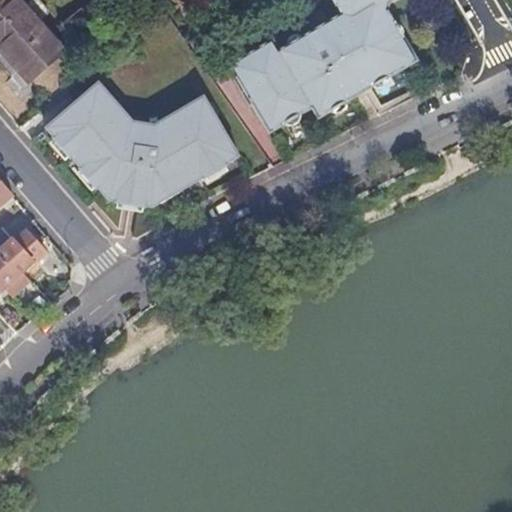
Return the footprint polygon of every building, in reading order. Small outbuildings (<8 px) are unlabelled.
[(8,0),(0,7),(0,50),(15,68),(50,37),(37,21),(46,15),(47,10),(38,0),(31,0),(25,6),(20,0),(8,0)] [(333,0),(342,14),(291,44),(309,72),(332,105),(343,98),(346,103),(373,87),(370,82),(387,73),(389,78),(418,61),(403,35),(398,38),(392,27),(396,25),(386,7),(388,3),(393,0),(333,0)] [(62,52),(50,37),(15,68),(26,82),(62,52)] [(330,112),(328,107),(332,105),(309,72),(291,44),(278,51),(272,41),(231,65),(270,133),(286,124),(283,120),(298,111),(300,115),(313,108),(319,119),(330,112)] [(101,183),(97,186),(98,187),(108,199),(116,201),(117,196),(143,203),(142,209),(150,211),(157,207),(188,188),(137,124),(132,122),(98,83),(46,129),(55,139),(59,135),(74,152),(70,155),(81,169),(85,165),(101,183)] [(154,128),(137,124),(188,188),(206,177),(203,174),(223,161),(226,165),(240,158),(217,119),(221,116),(213,102),(209,105),(205,98),(154,128)] [(0,181),(0,209),(14,197),(0,181)] [(0,253),(14,241),(2,228),(0,230),(0,253)] [(15,242),(14,241),(0,253),(0,293),(4,290),(14,301),(32,285),(23,274),(31,266),(31,265),(33,263),(35,265),(47,255),(26,232),(15,242)]
